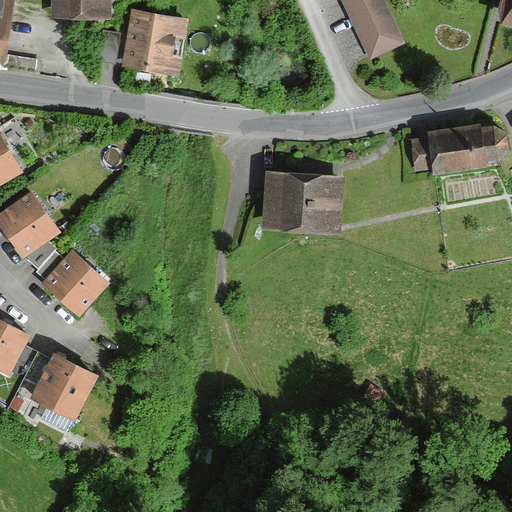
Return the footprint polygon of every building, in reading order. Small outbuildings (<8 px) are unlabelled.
[(11,1),(0,0),(0,63),(3,63),(11,1)] [(109,0),(47,0),(47,21),(110,22),(109,0)] [(405,47),(383,0),(339,0),(369,64),(405,47)] [(511,0),(504,0),(497,27),(511,31),(511,0)] [(187,22),(131,14),(123,72),(179,79),(187,22)] [(116,38),(101,36),(98,66),(113,68),(116,38)] [(491,129),(423,138),(424,146),(410,148),(413,175),(428,174),(429,180),(497,170),(507,158),(505,141),(491,129)] [(0,184),(22,171),(0,136),(0,184)] [(341,181),(264,177),(261,234),(338,238),(341,181)] [(59,235),(30,194),(0,215),(0,233),(20,262),(59,235)] [(108,285),(70,254),(40,290),(79,321),(108,285)] [(30,339),(0,323),(0,375),(8,380),(12,374),(24,380),(36,357),(24,351),(30,339)] [(98,380),(53,357),(29,403),(73,426),(98,380)]
